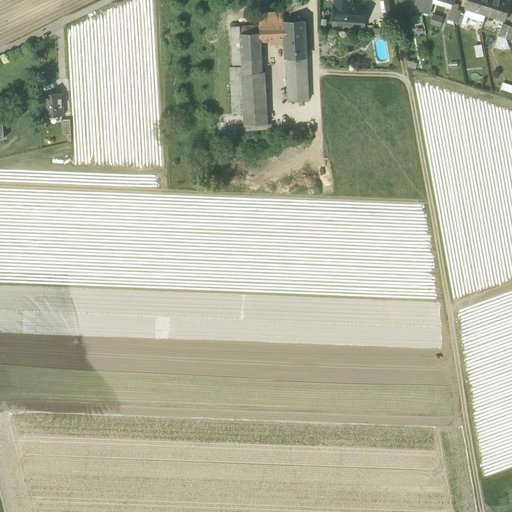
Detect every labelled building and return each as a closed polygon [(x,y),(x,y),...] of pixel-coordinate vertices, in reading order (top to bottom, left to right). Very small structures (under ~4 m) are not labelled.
[(433,0),(414,0),(412,9),(422,12),(429,14),(433,4),(434,0),(433,0)] [(453,3),(444,0),(433,0),(434,0),(433,4),(451,9),(453,3)] [(466,8),(486,14),(490,0),(466,0),(464,8),(466,8)] [(490,0),(486,14),(505,20),(510,3),(499,0),(490,0)] [(334,3),(332,25),(347,25),(347,28),(364,30),(366,5),(351,4),(334,3)] [(448,20),(454,21),(459,4),(453,3),(451,9),(448,20)] [(466,8),(465,12),(464,16),(483,22),(486,14),(466,8)] [(457,10),(454,21),(461,24),(464,16),(465,12),(457,10)] [(259,13),(260,25),(282,24),(282,12),(259,13)] [(443,17),(432,13),(429,24),(440,27),(443,17)] [(285,43),(286,58),(306,57),(304,20),(290,21),(290,23),(284,23),(285,43)] [(269,41),(270,43),(285,43),(284,23),(282,24),(260,25),(260,33),(261,33),(261,41),(269,41)] [(498,36),(506,38),(509,27),(502,24),(498,36)] [(239,26),(239,34),(260,33),(260,25),(239,26)] [(230,27),(232,67),(241,66),(239,34),(239,26),(237,26),(230,27)] [(261,33),(260,33),(239,34),(241,66),(241,74),(263,73),(263,72),(261,41),(261,33)] [(355,45),(365,45),(365,36),(355,36),(355,45)] [(506,38),(498,36),(494,48),(502,50),(510,49),(506,38)] [(286,58),(288,102),(308,101),(306,57),(286,58)] [(406,60),(408,67),(416,69),(417,63),(406,60)] [(241,74),(241,66),(232,67),(229,67),(232,115),(243,114),(242,86),(241,74)] [(241,74),(242,86),(266,85),(265,72),(263,72),(263,73),(241,74)] [(511,85),(502,82),(500,90),(511,93),(511,85)] [(268,124),(266,85),(242,86),(243,114),(244,126),(268,124)] [(44,97),(45,117),(62,116),(61,93),(51,94),(51,97),(44,97)]
